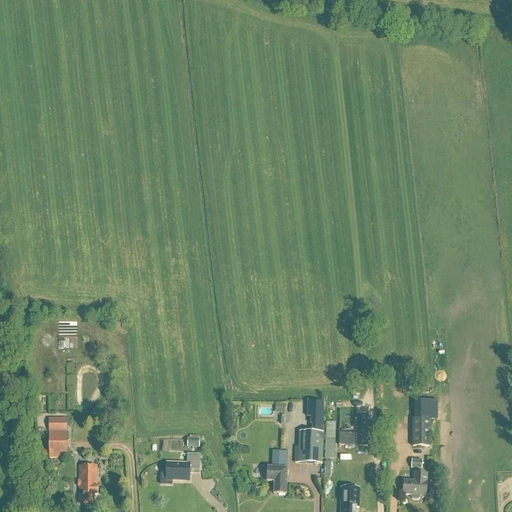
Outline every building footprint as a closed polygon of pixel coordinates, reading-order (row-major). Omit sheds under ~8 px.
[(67,420),(49,420),(49,459),(67,459),(67,420)] [(431,448),(430,421),(412,422),(413,448),(431,448)] [(232,441),(231,427),(219,428),(219,442),(232,441)] [(323,434),(299,433),(298,448),(295,448),(295,465),(322,466),(323,434)] [(188,449),(198,449),(198,442),(196,441),(197,439),(189,439),(189,441),(188,441),(188,449)] [(334,461),(335,440),(325,440),(325,460),(334,461)] [(257,466),(271,465),(271,454),(256,454),(257,466)] [(200,456),(187,455),(187,465),(166,464),(166,472),(164,472),(160,475),(159,486),(172,487),(172,482),(189,483),(189,472),(200,472),(200,456)] [(412,461),(411,470),(422,470),(422,461),(412,461)] [(79,506),(94,506),(94,495),(96,495),(96,485),(96,466),(79,466),(79,506)] [(286,496),(287,472),(287,470),(267,469),(267,483),(274,483),(273,495),(286,496)] [(414,475),(414,482),(403,482),(402,497),(411,497),(411,499),(412,500),(413,501),(417,501),(419,501),(419,499),(419,498),(426,498),(427,483),(427,475),(414,475)] [(341,488),(340,511),(356,511),(356,509),(359,509),(359,489),(341,488)]
